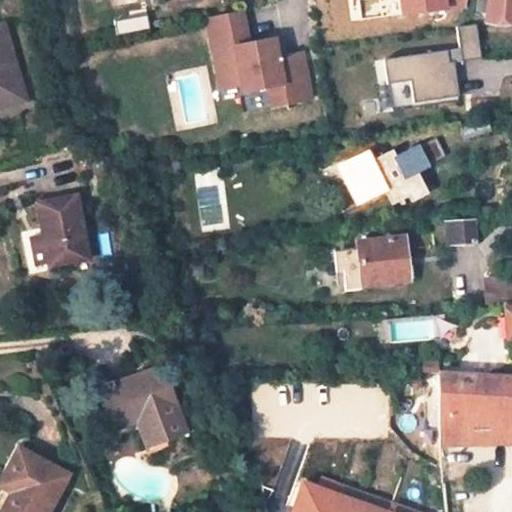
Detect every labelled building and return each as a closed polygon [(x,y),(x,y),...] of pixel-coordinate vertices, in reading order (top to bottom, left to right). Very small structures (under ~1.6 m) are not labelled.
[(482,22),(511,20),(511,0),(476,0),(475,12),(483,12),(482,22)] [(238,12),(202,19),(216,90),(237,85),(239,93),(252,90),(278,85),(282,104),(307,99),(298,54),(281,57),(274,59),(271,45),(270,39),(244,44),(238,12)] [(147,16),(117,22),(119,34),(149,28),(147,16)] [(0,106),(24,100),(1,24),(0,24),(0,106)] [(474,26),(454,28),(457,50),(382,59),(388,111),(456,102),(450,64),(479,60),(474,26)] [(271,45),(274,59),(281,57),(279,43),(271,45)] [(252,90),(256,109),(282,104),(278,85),(252,90)] [(486,119),(458,127),(461,140),(490,132),(486,119)] [(424,192),(413,171),(442,155),(434,138),(393,158),(389,151),(375,159),(372,157),(365,161),(363,155),(339,166),(357,200),(385,186),(393,201),(401,197),(404,203),(424,192)] [(88,258),(75,195),(35,202),(46,265),(88,258)] [(446,244),(476,242),(474,221),(444,223),(445,230),(451,230),(451,238),(446,239),(446,244)] [(403,237),(357,242),(358,248),(332,251),(335,273),(342,273),(344,294),(363,291),(362,285),(401,281),(399,260),(405,259),(403,237)] [(413,258),(405,259),(399,260),(401,281),(416,280),(413,258)] [(511,299),(511,279),(496,281),(498,301),(511,299)] [(511,306),(500,308),(500,315),(507,314),(510,340),(511,340),(511,306)] [(388,341),(387,324),(387,323),(379,324),(380,343),(388,343),(388,341)] [(182,430),(157,367),(95,391),(104,415),(130,406),(137,422),(145,444),(182,430)] [(511,376),(493,375),(436,372),(438,445),(470,446),(470,417),(494,419),(511,419),(511,376)] [(130,406),(104,415),(111,432),(137,422),(130,406)] [(511,419),(494,419),(470,417),(470,446),(495,447),(511,446),(511,419)] [(44,511),(66,475),(17,448),(0,480),(0,481),(12,488),(0,511),(44,511)] [(403,511),(334,489),(326,511),(403,511)]
